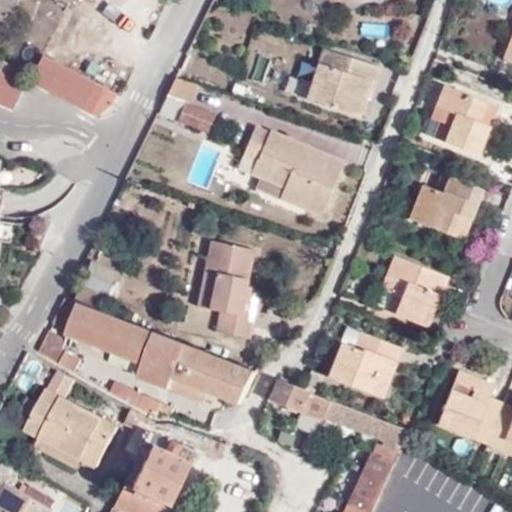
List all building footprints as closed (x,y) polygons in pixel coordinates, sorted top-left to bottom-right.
[(0,0),(0,28),(6,30),(18,0),(0,0)] [(371,82),(377,83),(382,67),(326,48),(309,99),(359,116),(371,82)] [(97,118),(112,108),(118,95),(43,56),(28,83),(97,118)] [(0,99),(18,107),(28,83),(1,72),(0,71),(0,99)] [(306,93),(308,79),(290,76),(288,90),(306,93)] [(164,104),(182,112),(179,121),(207,132),(214,115),(192,106),(200,86),(177,78),(164,104)] [(480,123),(488,102),(444,85),(430,118),(439,122),(451,126),(444,142),(479,156),(491,127),(480,123)] [(491,127),(499,106),(488,102),(480,123),(491,127)] [(164,104),(160,113),(179,121),(182,112),(164,104)] [(433,138),(444,142),(451,126),(439,122),(430,118),(424,135),(433,138)] [(282,198),(323,215),(345,162),(271,130),(270,133),(257,128),(245,155),(259,162),(253,174),(262,178),(286,188),(282,198)] [(203,148),(197,180),(211,183),(218,151),(203,148)] [(239,168),(253,174),(259,162),(245,155),(239,168)] [(383,208),(403,157),(397,155),(377,205),(383,208)] [(450,177),(440,173),(433,189),(443,193),(450,177)] [(472,220),(484,191),(450,177),(443,193),(433,189),(424,185),(411,218),(454,237),(462,216),(472,220)] [(262,178),(258,188),(282,198),(286,188),(262,178)] [(454,237),(464,241),(472,220),(462,216),(454,237)] [(377,228),(369,225),(356,259),(364,262),(377,228)] [(213,241),(200,307),(221,312),(240,316),(247,285),(255,251),(213,241)] [(441,296),(432,292),(440,273),(394,254),(381,289),(391,293),(386,310),(428,328),(441,296)] [(121,270),(95,258),(80,290),(105,302),(121,270)] [(441,296),(449,277),(440,273),(432,292),(441,296)] [(247,285),(240,316),(221,312),(220,318),(249,324),(257,287),(247,285)] [(386,310),(391,293),(381,289),(374,306),(386,310)] [(72,328),(70,334),(147,364),(159,334),(68,299),(57,322),(72,328)] [(252,325),(249,324),(220,318),(217,332),(249,339),(252,325)] [(361,332),(354,329),(349,327),(343,342),(348,344),(355,347),(361,332)] [(67,347),(71,338),(53,329),(42,351),(71,367),(78,353),(67,347)] [(390,379),(403,348),(361,331),(361,332),(355,347),(348,344),(343,342),(329,376),(373,394),(380,376),(390,379)] [(192,344),(159,332),(159,334),(147,364),(143,377),(209,402),(213,391),(179,378),(186,359),(192,344)] [(186,359),(179,378),(213,391),(242,403),(258,369),(192,344),(186,359)] [(480,378),(460,370),(455,380),(475,388),(480,378)] [(373,394),(383,397),(390,379),(380,376),(373,394)] [(511,409),(490,401),(492,397),(496,384),(480,378),(475,388),(455,380),(437,425),(511,454),(511,409)] [(176,406),(118,380),(114,390),(133,400),(136,402),(138,403),(145,407),(158,415),(162,408),(174,412),(176,406)] [(269,400),(322,421),(324,417),(331,400),(304,389),(279,380),(269,400)] [(48,389),(28,429),(42,436),(85,459),(99,466),(120,427),(48,389)] [(511,404),(492,397),(490,401),(511,409),(511,404)] [(372,511),(406,439),(410,431),(331,400),(324,417),(384,441),(382,447),(376,444),(344,511),(372,511)] [(136,462),(144,446),(154,424),(132,411),(124,425),(133,430),(121,455),(136,462)] [(422,422),(417,420),(412,432),(417,434),(422,422)] [(417,434),(412,432),(410,431),(406,439),(414,444),(417,434)] [(123,511),(168,511),(196,455),(151,432),(144,446),(136,462),(113,507),(115,508),(123,511)] [(37,446),(79,469),(85,459),(42,436),(37,446)] [(0,503),(11,484),(0,476),(0,503)] [(53,511),(55,509),(11,484),(0,503),(0,509),(1,510),(0,511),(53,511)]
